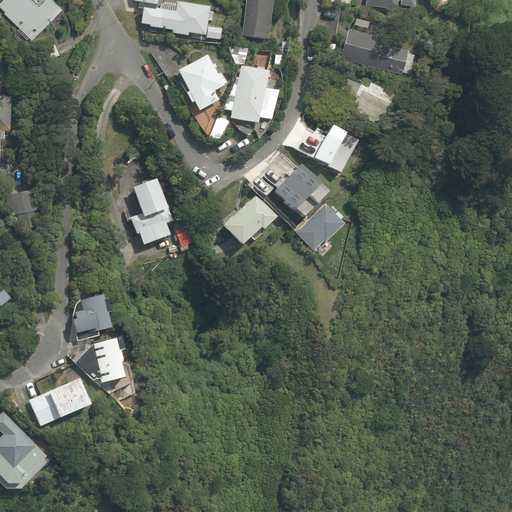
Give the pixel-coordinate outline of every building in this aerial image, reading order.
[(28,37),(30,40),(60,8),(51,0),(43,0),(37,6),(30,0),(0,0),(0,1),(0,7),(4,12),(2,13),(18,28),(16,30),(25,39),(28,37)] [(132,0),(133,3),(138,3),(137,10),(141,11),(139,25),(147,26),(146,29),(171,31),(170,37),(187,38),(187,35),(203,37),(203,41),(219,42),(220,28),(206,27),(208,8),(158,3),(158,0),(132,0)] [(271,1),(264,0),(245,0),(241,39),(266,42),(271,1)] [(346,0),(326,0),(326,8),(346,8),(346,0)] [(393,12),(393,8),(413,10),(413,0),(365,0),(365,9),(393,12)] [(338,59),(400,77),(401,73),(410,76),(417,48),(346,28),(338,59)] [(48,61),(58,57),(54,46),(43,50),(48,61)] [(204,56),(175,73),(187,94),(183,96),(189,106),(192,104),(197,113),(215,103),(211,95),(223,89),(222,86),(226,84),(220,73),(215,75),(204,56)] [(270,72),(238,67),(234,90),(228,89),(224,111),(229,112),(227,121),(256,126),(260,103),(264,104),(266,94),(262,93),(263,88),(267,89),(270,72)] [(375,129),(391,97),(343,72),(323,109),(347,122),(350,116),(375,129)] [(0,141),(3,142),(3,133),(8,134),(10,98),(0,97),(0,141)] [(328,126),(310,160),(338,175),(356,141),(328,126)] [(142,246),(168,237),(164,226),(171,223),(167,212),(169,211),(167,206),(164,207),(155,180),(130,190),(139,215),(129,219),(135,236),(138,235),(142,246)] [(35,212),(31,191),(10,195),(14,216),(17,215),(19,221),(21,220),(23,231),(35,228),(32,213),(35,212)] [(275,219),(255,197),(222,227),(239,248),(258,230),(260,232),(275,219)] [(325,243),(344,224),(324,205),(295,234),(312,252),(323,242),(325,243)] [(190,218),(172,225),(181,248),(199,241),(190,218)] [(3,290),(0,291),(0,307),(10,299),(3,290)] [(74,335),(76,343),(97,338),(95,333),(108,330),(104,316),(107,315),(103,301),(100,302),(99,297),(74,302),(71,319),(70,322),(73,336),(74,335)] [(120,353),(117,339),(92,345),(73,364),(92,382),(94,380),(96,381),(98,381),(99,385),(122,380),(118,365),(119,364),(117,353),(120,353)] [(77,380),(28,401),(39,427),(88,406),(77,380)] [(0,436),(0,484),(4,489),(20,489),(48,461),(44,457),(45,456),(3,412),(0,414),(0,432),(2,435),(0,436)]
